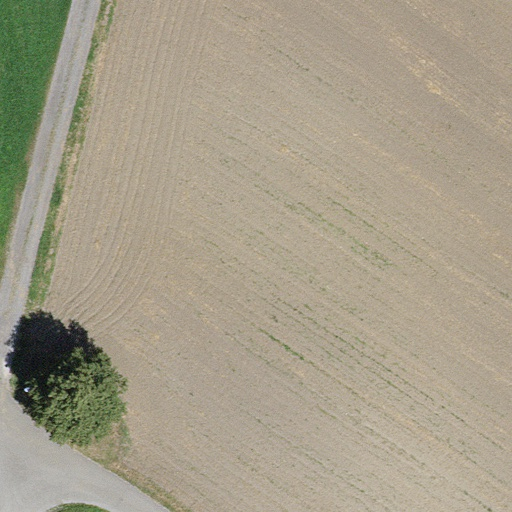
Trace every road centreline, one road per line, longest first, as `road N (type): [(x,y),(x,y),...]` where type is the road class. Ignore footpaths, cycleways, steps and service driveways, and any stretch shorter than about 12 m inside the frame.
road 1 (track): [(0,336),(92,0)]
road 2 (residential): [(133,511),(80,475),(0,465)]
